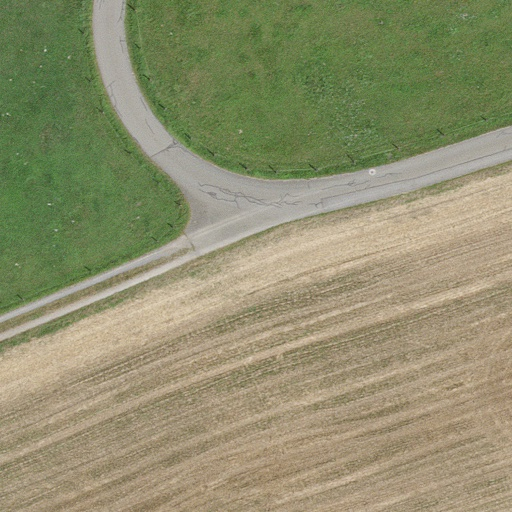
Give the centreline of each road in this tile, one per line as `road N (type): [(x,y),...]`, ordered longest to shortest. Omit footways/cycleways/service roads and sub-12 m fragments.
road 1 (track): [(258,208),(0,315)]
road 2 (track): [(148,0),(138,26),(162,152),(258,208)]
road 3 (track): [(258,208),(511,128)]
